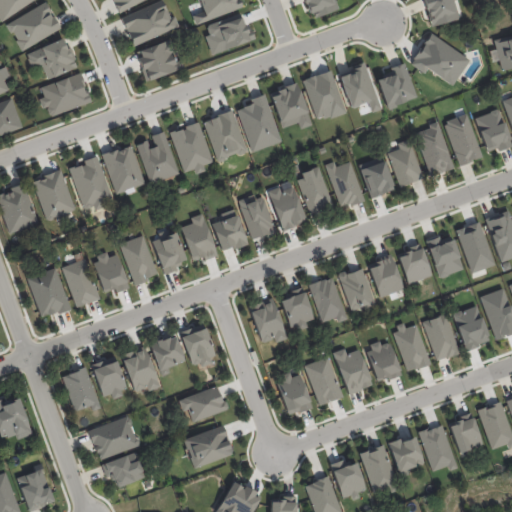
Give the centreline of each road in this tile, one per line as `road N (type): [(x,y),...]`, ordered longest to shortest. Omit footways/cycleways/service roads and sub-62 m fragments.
road 1 (residential): [(0,364),(511,173)]
road 2 (residential): [(213,285),(274,452),(511,368)]
road 3 (residential): [(0,158),(385,17)]
road 4 (residential): [(0,281),(86,511)]
road 5 (residential): [(77,0),(124,113)]
